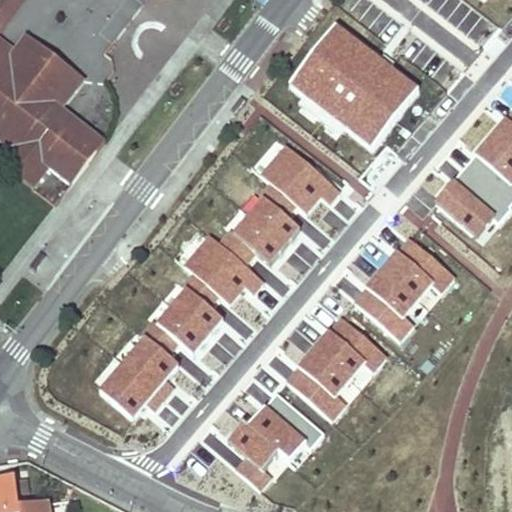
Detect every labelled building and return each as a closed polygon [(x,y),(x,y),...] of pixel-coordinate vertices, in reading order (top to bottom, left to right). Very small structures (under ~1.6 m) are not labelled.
[(0,0),(0,48),(8,55),(15,47),(0,34),(0,33),(25,0),(0,0)] [(30,58),(40,45),(26,33),(15,47),(30,58)] [(0,142),(7,148),(38,172),(44,164),(50,168),(72,186),(91,160),(99,149),(91,142),(86,148),(64,131),(62,109),(84,80),(40,45),(30,58),(15,47),(8,55),(0,48),(0,142)] [(248,99),(243,95),(232,111),(238,115),(248,99)] [(91,142),(99,149),(105,142),(62,109),(64,131),(86,148),(91,142)] [(50,168),(44,164),(38,172),(7,148),(0,157),(0,164),(33,190),(50,168)] [(66,233),(61,229),(50,245),(55,249),(66,233)] [(419,327),(465,351),(484,317),(445,296),(455,278),(420,260),(403,291),(430,306),(419,327)] [(49,511),(49,506),(20,509),(16,481),(0,482),(0,511),(49,511)]
